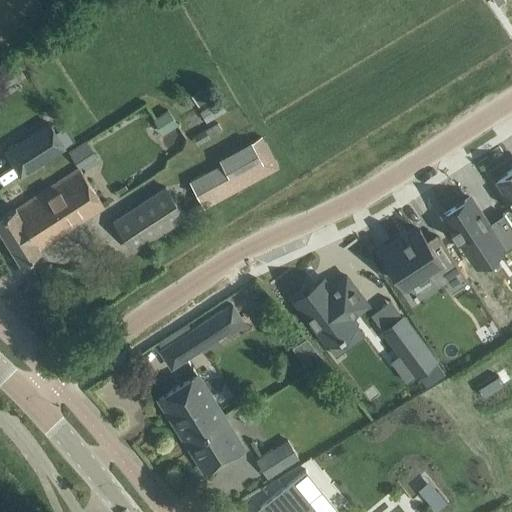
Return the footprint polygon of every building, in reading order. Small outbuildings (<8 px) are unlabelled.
[(11,62),(2,67),(12,82),(20,77),(11,62)] [(205,129),(192,136),(198,146),(210,138),(210,137),(221,130),(218,123),(205,130),(205,129)] [(26,137),(4,151),(12,163),(32,150),(41,163),(65,147),(51,125),(28,140),(26,137)] [(279,169),(262,136),(218,157),(222,165),(190,182),(204,209),(279,169)] [(15,209),(39,247),(103,205),(79,168),(15,209)] [(511,169),(497,180),(511,203),(511,169)] [(114,221),(132,250),(184,216),(166,188),(114,221)] [(467,199),(444,214),(468,251),(491,236),(508,263),(511,260),(511,231),(501,215),(485,226),(467,199)] [(0,216),(0,230),(20,263),(41,250),(39,247),(15,209),(15,207),(0,216)] [(402,240),(382,253),(402,284),(406,282),(409,286),(436,268),(451,291),(467,281),(439,236),(428,243),(426,240),(419,229),(408,236),(407,234),(406,235),(408,237),(403,240),(402,238),(401,238),(402,240)] [(322,284),(301,297),(335,352),(363,334),(357,324),(376,312),(354,276),(327,293),(322,284)] [(223,310),(174,341),(175,342),(185,358),(200,348),(204,354),(218,345),(214,339),(224,333),(228,338),(237,332),(223,310)] [(404,315),(382,331),(416,376),(438,360),(404,315)] [(304,338),(291,347),(307,371),(323,361),(304,338)] [(197,375),(175,389),(158,399),(204,471),(243,447),(197,375)] [(284,438),(267,450),(280,468),(298,457),(284,438)] [(429,472),(389,490),(399,511),(412,511),(442,498),(429,472)] [(347,511),(395,511),(377,485),(344,507),(347,511)] [(304,511),(284,486),(261,505),(267,511),(304,511)]
